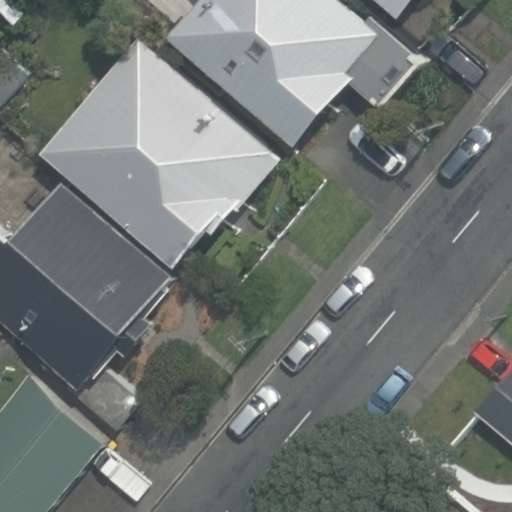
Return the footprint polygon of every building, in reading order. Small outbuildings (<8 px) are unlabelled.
[(384,29),(348,0),(197,0),(170,31),(306,138),(357,79),(351,65),(384,29)] [(412,0),(379,0),(399,17),(412,0)] [(283,144),(142,29),(48,143),(190,258),(283,144)] [(183,269),(63,179),(19,238),(0,221),(0,314),(91,384),(183,269)] [(51,511),(109,436),(26,369),(0,397),(0,511),(51,511)] [(511,369),(479,403),(511,433),(511,369)]
